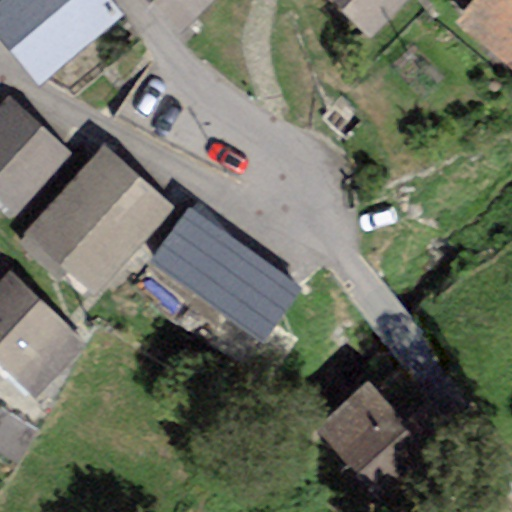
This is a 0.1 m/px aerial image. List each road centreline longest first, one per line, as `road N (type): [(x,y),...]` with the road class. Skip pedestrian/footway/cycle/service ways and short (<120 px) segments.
road 1 (residential): [(288,234),(363,298),(511,488)]
road 2 (residential): [(0,72),(288,234)]
road 3 (residential): [(288,234),(290,193),(252,122),(144,30),(122,0)]
